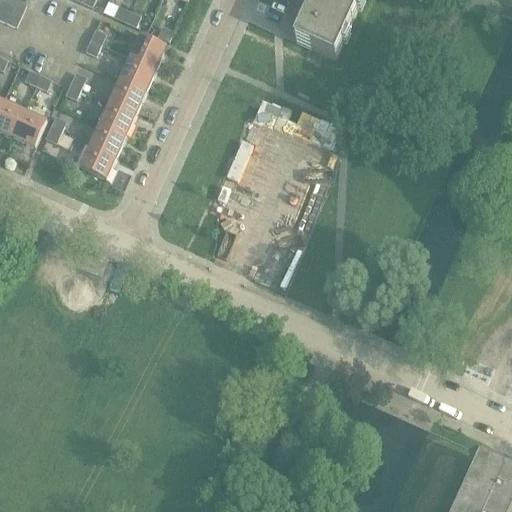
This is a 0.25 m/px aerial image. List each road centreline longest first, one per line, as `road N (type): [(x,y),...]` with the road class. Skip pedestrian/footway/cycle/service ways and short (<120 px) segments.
road 1 (residential): [(511,428),(120,249)]
road 2 (residential): [(120,249),(232,0)]
road 3 (residential): [(120,249),(0,198)]
